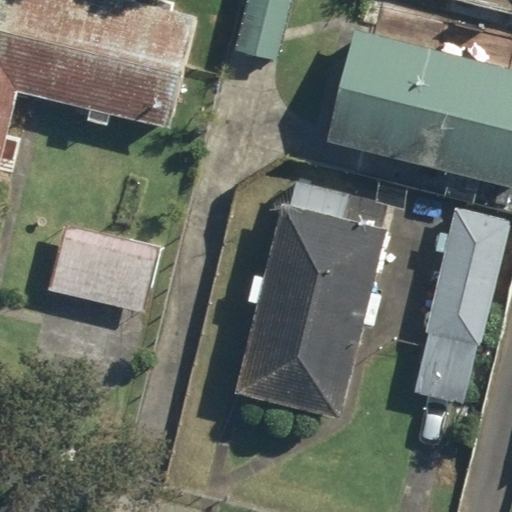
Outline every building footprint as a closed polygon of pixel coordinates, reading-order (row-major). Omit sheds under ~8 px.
[(146,0),(0,0),(0,162),(22,82),(183,125),(212,17),(146,0)] [(252,0),(240,46),(281,56),(295,0),(252,0)] [(511,62),(362,22),(332,134),(511,181),(511,62)] [(295,201),(245,388),(346,415),(396,228),(295,201)] [(511,221),(466,209),(419,386),(466,398),(511,224),(511,221)] [(71,216),(53,283),(152,310),(170,242),(71,216)]
